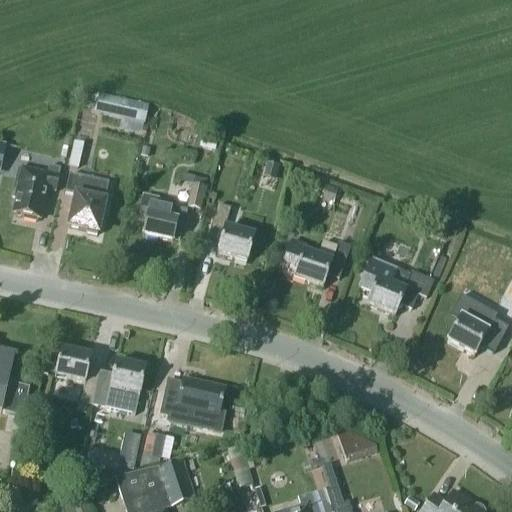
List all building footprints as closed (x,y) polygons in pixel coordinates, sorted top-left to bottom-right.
[(147,108),(97,97),(93,115),(143,126),(147,108)] [(72,143),(67,168),(76,170),(82,146),(72,143)] [(266,165),(261,178),(274,182),(278,169),(266,165)] [(54,194),(59,171),(48,168),(47,176),(18,170),(11,200),(16,201),(13,215),(23,217),(22,220),(36,223),(37,220),(38,221),(44,192),(54,194)] [(107,186),(92,183),(69,177),(65,195),(76,198),(69,228),(96,235),(107,186)] [(191,187),(189,193),(186,208),(199,211),(204,190),(191,187)] [(324,188),(320,200),(332,204),(336,192),(324,188)] [(179,240),(185,213),(174,210),(175,205),(143,198),(138,222),(145,224),(142,237),(171,244),(173,238),(179,240)] [(245,264),(253,238),(224,230),(229,210),(217,207),(207,241),(220,244),(217,256),(245,264)] [(321,289),(326,277),(338,281),(350,248),(337,244),(336,248),(322,243),(316,258),(303,253),(305,248),(291,244),(283,265),(297,269),(293,279),(321,289)] [(432,284),(424,280),(410,274),(409,278),(370,262),(358,291),(371,296),(366,307),(393,318),(398,307),(410,312),(416,298),(425,301),(432,284)] [(511,320),(507,330),(491,321),(485,333),(460,319),(447,344),(473,358),(479,348),(502,360),(511,341),(511,320)] [(28,389),(7,384),(14,355),(0,352),(0,414),(0,415),(0,414),(21,419),(28,389)] [(79,405),(94,408),(101,374),(87,371),(90,358),(61,352),(55,378),(84,385),(79,405)] [(112,376),(101,374),(94,408),(133,417),(144,370),(115,364),(112,376)] [(218,417),(224,390),(182,381),(179,394),(165,391),(159,418),(186,424),(189,411),(201,413),(198,425),(214,428),(216,417),(218,417)] [(346,465),(376,455),(375,447),(353,431),(337,436),(346,465)] [(247,473),(240,451),(230,454),(238,476),(247,473)] [(119,453),(114,473),(132,470),(136,457),(119,453)] [(250,457),(243,459),(247,472),(254,470),(250,457)] [(164,511),(193,503),(182,464),(158,471),(157,468),(115,481),(124,511),(164,511)] [(349,511),(347,504),(342,505),(330,465),(318,469),(325,491),(331,511),(349,511)] [(259,489),(254,491),(260,510),(265,508),(259,489)] [(331,511),(325,491),(298,500),(300,508),(286,511),(331,511)] [(445,504),(433,496),(422,511),(484,511),(482,509),(479,507),(475,506),(471,507),(452,494),(445,504)] [(408,498),(402,506),(410,511),(414,511),(419,506),(408,498)]
